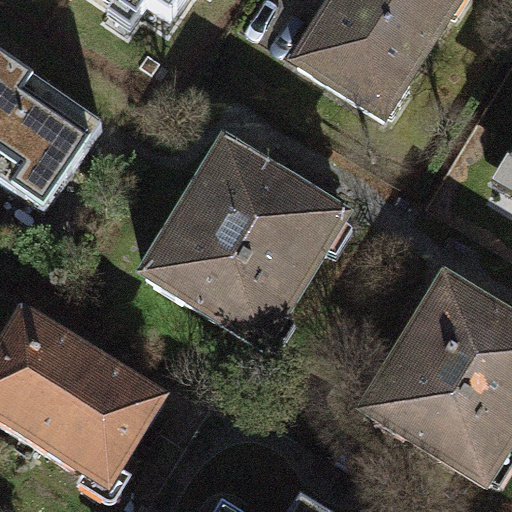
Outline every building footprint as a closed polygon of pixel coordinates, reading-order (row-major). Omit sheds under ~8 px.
[(142,0),(172,20),(185,0),(128,0),(133,3),(135,0),(142,0)] [(343,0),(298,71),(379,122),(401,87),(404,89),(460,0),(343,0)] [(0,184),(43,213),(98,131),(0,65),(0,184)] [(265,354),(344,225),(266,177),(269,172),(240,154),(237,159),(226,153),(147,282),(157,289),(154,294),(183,312),(186,306),(265,354)] [(486,490),(511,448),(511,327),(487,312),(490,307),(461,290),(459,294),(447,287),(367,418),(378,424),(375,429),(404,447),(407,442),(486,490)] [(0,432),(107,495),(161,403),(17,319),(0,348),(0,432)]
